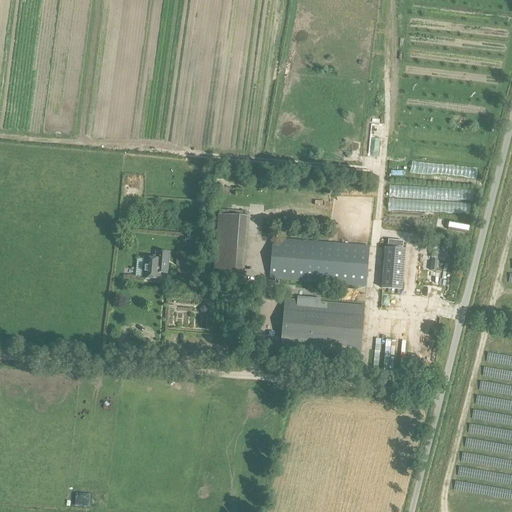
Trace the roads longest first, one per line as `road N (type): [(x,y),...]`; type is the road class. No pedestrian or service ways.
road 1 (track): [(80,144),(383,173),(365,386)]
road 2 (track): [(441,392),(0,355)]
road 3 (unclassified): [(411,511),(511,122)]
road 4 (track): [(383,173),(390,0)]
road 5 (track): [(99,0),(80,144)]
